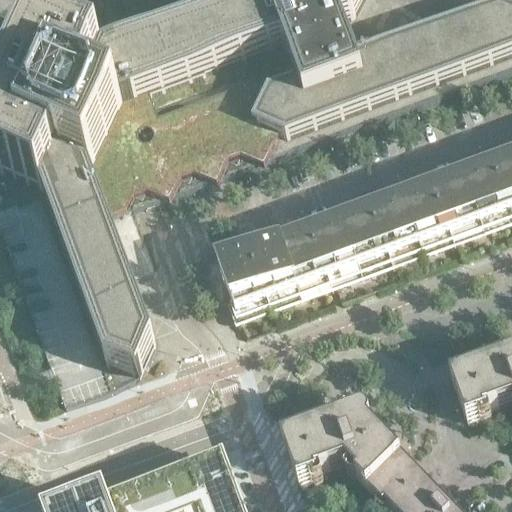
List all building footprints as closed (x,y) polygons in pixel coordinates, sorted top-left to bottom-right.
[(275,0),(105,62),(90,95),(125,111),(150,102),(287,52),(283,41),(341,20),(345,31),(354,27),(367,0),(275,0)] [(511,64),(511,17),(504,14),(358,67),(364,81),(305,103),(300,88),(288,92),(272,126),(286,133),(302,140),(511,64)] [(358,67),(345,31),(341,20),(283,41),(287,52),(296,77),(300,88),(305,103),(364,81),(358,67)] [(43,196),(58,164),(93,180),(125,111),(90,95),(105,62),(80,50),(63,43),(65,53),(48,57),(33,60),(19,89),(20,91),(18,92),(18,93),(17,94),(17,96),(18,98),(19,100),(18,103),(16,106),(14,106),(12,106),(11,107),(10,109),(10,112),(9,112),(8,113),(0,130),(0,155),(3,160),(10,169),(0,176),(43,196)] [(267,173),(270,167),(286,133),(272,126),(288,92),(300,88),(296,77),(159,127),(150,102),(125,111),(93,180),(110,226),(128,219),(136,202),(147,198),(163,207),(171,211),(175,202),(183,185),(195,180),(213,188),(218,191),(221,186),(229,168),(243,162),(253,167),(261,171),(267,173)] [(110,226),(93,180),(58,164),(43,196),(108,371),(140,386),(147,370),(156,352),(110,226)] [(239,325),(511,224),(511,164),(261,256),(259,253),(255,251),(252,252),(251,251),(237,256),(230,260),(226,263),(222,268),(220,272),(239,325)] [(511,361),(452,384),(467,426),(468,428),(480,424),(479,421),(500,414),(498,409),(511,404),(511,361)] [(402,461),(371,429),(371,428),(371,427),(372,426),(372,425),(372,424),(372,422),(371,421),(371,420),(370,419),(369,418),(367,417),(366,417),(364,416),(362,417),(360,417),(360,418),(359,417),(283,445),(298,487),(299,487),(300,490),(312,486),(311,483),(331,475),(330,471),(344,466),(354,476),(359,482),(357,484),(368,495),(402,461)] [(451,511),(446,506),(442,510),(422,489),(425,485),(402,461),(368,495),(379,506),(381,504),(388,511),(451,511)] [(213,471),(100,511),(236,511),(225,481),(210,487),(207,477),(213,475),(215,475),(214,473),(213,473),(213,471)]
